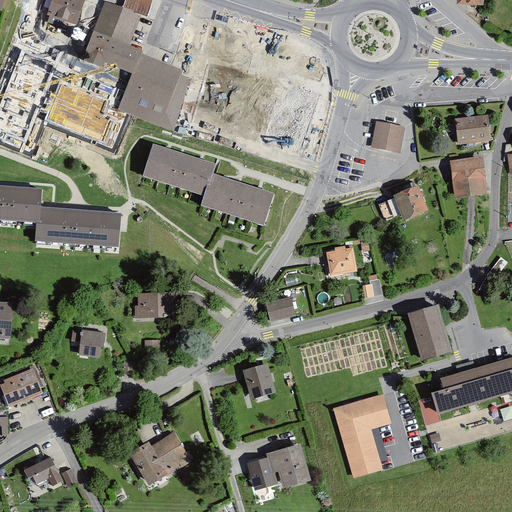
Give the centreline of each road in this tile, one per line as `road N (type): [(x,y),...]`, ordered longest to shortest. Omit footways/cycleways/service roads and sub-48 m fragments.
road 1 (residential): [(221,343),(471,275),(491,247),(498,152),(511,103)]
road 2 (tertiary): [(346,89),(306,210),(221,343)]
road 3 (tertiary): [(198,364),(54,424)]
road 4 (residential): [(198,364),(242,511)]
